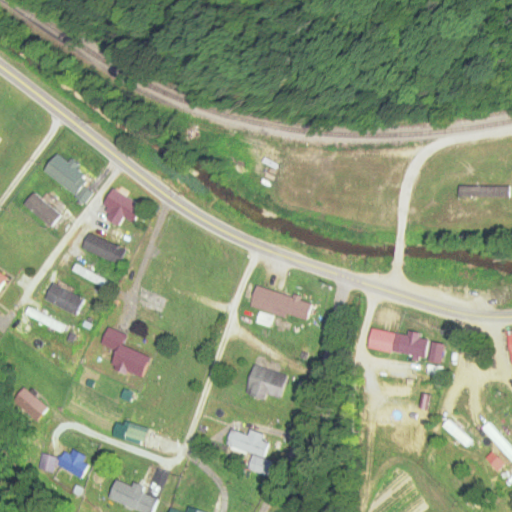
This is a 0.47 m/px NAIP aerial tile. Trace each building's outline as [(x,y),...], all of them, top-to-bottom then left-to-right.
[(44,171),(84,207),(94,195),(85,187),(90,183),(59,155),(44,171)] [(458,199),(457,189),(438,192),(439,202),(458,199)] [(143,209),(113,190),(103,206),(133,225),(143,209)] [(60,217),(35,194),(24,205),(50,229),(60,217)] [(125,250),(88,235),(82,251),(119,265),(125,250)] [(172,257),(163,255),(151,295),(160,298),(172,257)] [(82,277),(104,288),(107,283),(85,271),(82,277)] [(45,299),(74,317),(83,302),(55,284),(45,299)] [(250,308),(307,322),(312,303),(255,288),(250,308)] [(126,336),(107,329),(101,346),(117,352),(111,369),(141,381),(150,357),(122,347),(126,336)] [(425,361),(430,337),(402,332),(398,356),(425,361)] [(445,344),(432,342),(428,363),(441,366),(445,344)] [(245,395),(278,405),(287,376),(254,366),(245,395)] [(13,401),(35,422),(48,409),(26,388),(13,401)] [(438,416),(466,444),(477,432),(449,404),(438,416)] [(126,436),(143,441),(144,435),(138,434),(139,432),(128,429),(126,436)] [(269,476),(272,462),(265,460),(271,439),(249,433),(249,435),(231,430),(227,445),(254,453),(249,470),(269,476)] [(43,454),(39,470),(55,474),(56,469),(84,477),(87,465),(85,464),(87,456),(64,450),(62,459),(43,454)] [(142,511),(153,511),(158,498),(142,493),(144,488),(116,479),(109,501),(142,511)]
